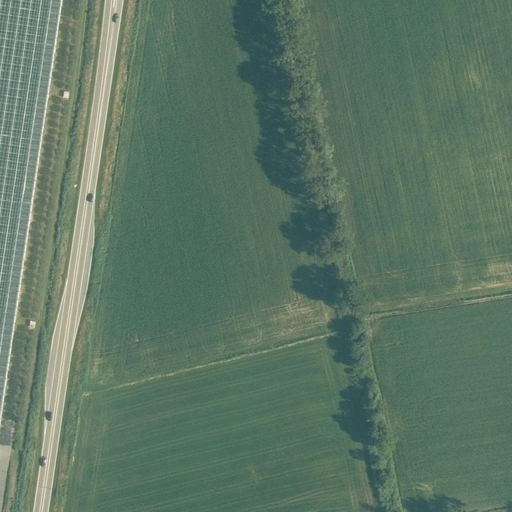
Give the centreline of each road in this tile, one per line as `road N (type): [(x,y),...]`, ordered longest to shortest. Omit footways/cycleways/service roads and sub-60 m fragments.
road 1 (track): [(279,0),(390,511)]
road 2 (primary): [(40,511),(114,0)]
